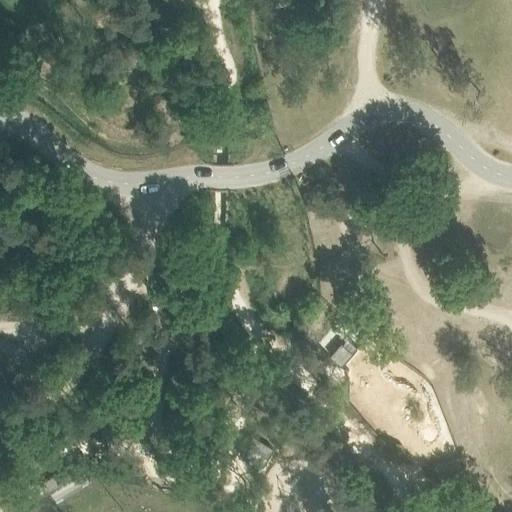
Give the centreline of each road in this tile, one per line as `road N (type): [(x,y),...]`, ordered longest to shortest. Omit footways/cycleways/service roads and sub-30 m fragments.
road 1 (track): [(340,133),(398,198),(406,277),(419,292),(511,324)]
road 2 (track): [(154,181),(149,256),(115,294),(64,320),(0,332)]
road 3 (track): [(149,256),(168,361),(151,453)]
road 4 (track): [(83,310),(85,347),(73,382),(0,426)]
